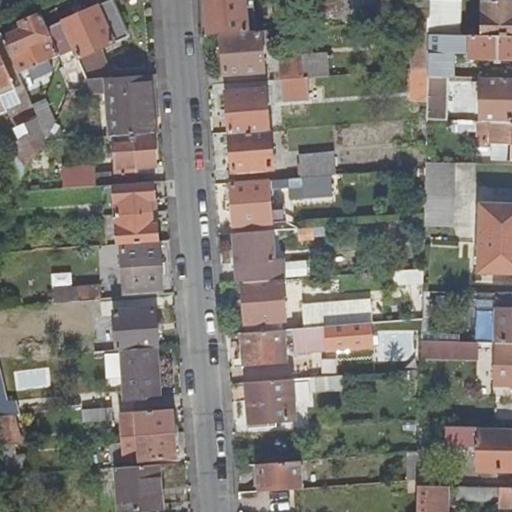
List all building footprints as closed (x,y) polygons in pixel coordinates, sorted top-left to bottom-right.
[(111,0),(61,22),(73,49),(77,58),(86,79),(113,77),(101,48),(128,36),(112,0),(111,0)] [(207,0),(210,33),(224,32),(250,30),(246,0),(207,0)] [(315,0),(325,21),(327,24),(351,23),(352,0),(315,0)] [(352,0),(351,23),(391,19),(391,0),(352,0)] [(414,0),(414,18),(431,17),(431,16),(431,0),(414,0)] [(431,0),(431,16),(431,17),(430,33),(457,34),(457,0),(431,0)] [(511,0),(485,0),(485,34),(511,35),(511,0)] [(4,39),(19,73),(30,68),(34,78),(52,70),(48,60),(60,55),(73,49),(61,22),(48,28),(42,14),(21,23),(24,29),(4,39)] [(411,18),(413,45),(415,68),(419,68),(429,67),(430,33),(431,17),(414,18),(411,18)] [(224,32),(227,73),(266,70),(263,29),(250,30),(224,32)] [(430,33),(429,67),(429,76),(448,77),(456,77),(456,52),(472,52),(472,56),(511,57),(511,35),(485,34),(457,34),(430,33)] [(60,55),(64,63),(77,58),(73,49),(60,55)] [(294,56),(295,63),(281,65),(283,78),(308,76),(329,75),(328,53),(294,56)] [(0,117),(8,113),(0,95),(14,89),(0,56),(0,117)] [(59,65),(72,95),(75,90),(90,88),(86,79),(77,58),(64,63),(59,65)] [(419,68),(420,83),(429,83),(429,76),(429,67),(419,68)] [(86,79),(90,88),(92,91),(110,90),(114,134),(155,131),(150,73),(113,77),(86,79)] [(283,78),(284,100),(310,98),(308,76),(283,78)] [(429,83),(428,116),(428,119),(447,119),(448,77),(429,76),(429,83)] [(511,78),(482,77),(481,120),(511,120),(511,78)] [(228,93),(230,133),(269,129),(266,90),(228,93)] [(33,105),(47,137),(56,122),(45,99),(33,105)] [(479,120),(479,142),(492,142),(511,142),(511,120),(481,120),(479,120)] [(230,133),(233,171),(274,168),(271,129),(269,129),(230,133)] [(114,134),(117,172),(118,184),(139,183),(138,169),(158,167),(155,131),(114,134)] [(29,133),(13,143),(21,156),(37,146),(29,133)] [(45,140),(34,158),(43,163),(58,139),(45,140)] [(511,142),(492,142),(492,158),(511,158),(511,142)] [(300,156),(301,177),(333,174),(336,174),(334,153),(300,156)] [(427,161),(427,166),(426,217),(426,225),(452,225),(454,162),(427,161)] [(64,168),(66,188),(97,186),(96,173),(95,165),(64,168)] [(96,173),(97,186),(114,185),(118,184),(117,172),(96,173)] [(301,177),(233,182),(235,224),(273,221),(271,189),(292,187),(293,198),(334,194),(333,174),(301,177)] [(114,185),(116,214),(151,212),(150,201),(155,200),(154,182),(139,183),(118,184),(114,185)] [(511,205),(484,205),(482,272),(511,272),(511,205)] [(116,214),(118,244),(122,244),(158,241),(157,225),(152,225),(151,212),(116,214)] [(105,215),(107,245),(118,244),(116,214),(105,215)] [(299,227),(300,240),(316,238),(315,229),(315,226),(299,227)] [(315,229),(316,238),(331,237),(330,228),(315,229)] [(235,233),(238,265),(248,264),(249,282),(283,280),(285,279),(283,261),(276,262),(273,229),(235,233)] [(122,244),(126,291),(163,288),(159,241),(158,241),(122,244)] [(394,271),(396,285),(425,283),(425,269),(394,271)] [(244,282),(247,323),(285,320),(285,312),(283,280),(249,282),(244,282)] [(75,295),(75,300),(101,298),(100,285),(79,287),(79,295),(75,295)] [(511,292),(499,292),(498,342),(511,342),(511,292)] [(54,301),(56,323),(74,321),(74,317),(102,314),(101,298),(75,300),(54,301)] [(370,299),(305,305),(305,311),(307,328),(372,323),(370,299)] [(115,311),(118,349),(122,349),(158,346),(155,308),(115,311)] [(484,310),(484,333),(496,333),(496,310),(484,310)] [(247,323),(248,332),(290,329),(296,329),(307,328),(305,311),(285,312),(285,320),(247,323)] [(296,329),(298,352),(339,349),(339,356),(348,355),(348,348),(374,346),(372,323),(307,328),(296,329)] [(244,333),(246,365),(287,361),(287,356),(286,336),(291,336),(290,329),(248,332),(244,333)] [(286,336),(287,356),(298,355),(298,352),(296,329),(290,329),(291,336),(286,336)] [(511,342),(498,342),(497,385),(511,385),(511,342)] [(122,349),(126,398),(162,396),(158,346),(122,349)] [(313,378),(314,391),(329,390),(328,376),(313,378)] [(247,382),(250,423),(296,419),(293,379),(247,382)] [(0,387),(0,415),(13,414),(19,414),(15,399),(7,400),(4,387),(0,387)] [(82,409),(83,421),(108,420),(107,408),(82,409)] [(122,412),(123,436),(127,436),(174,432),(173,409),(122,412)] [(0,415),(0,443),(0,445),(13,444),(20,444),(13,414),(0,415)] [(421,426),(421,437),(431,437),(431,426),(421,426)] [(511,428),(448,427),(447,446),(480,447),(480,471),(497,472),(497,470),(511,469),(511,428)] [(127,436),(128,443),(140,442),(141,460),(176,457),(174,432),(127,436)] [(4,459),(8,474),(32,473),(26,453),(16,455),(13,444),(0,445),(4,459)] [(258,464),(260,490),(303,487),(301,460),(258,464)] [(118,467),(121,510),(163,507),(161,464),(118,467)] [(0,468),(0,486),(10,482),(2,467),(0,468)] [(91,468),(92,482),(109,481),(108,467),(91,468)] [(418,511),(449,511),(450,486),(419,485),(418,511)] [(511,487),(454,486),(454,498),(501,500),(501,506),(511,506),(511,487)]
